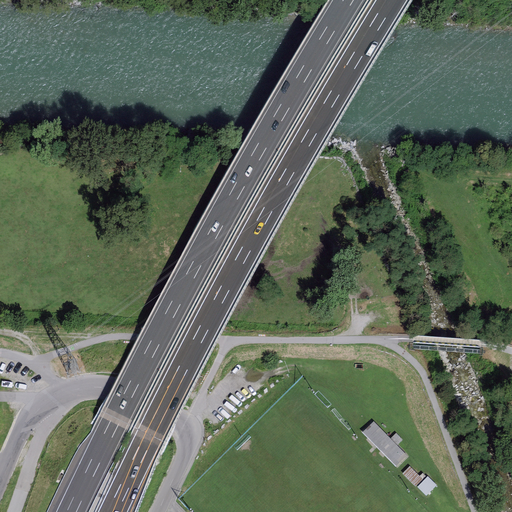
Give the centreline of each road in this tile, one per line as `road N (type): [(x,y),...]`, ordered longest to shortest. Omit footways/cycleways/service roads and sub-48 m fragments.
road 1 (motorway): [(113,511),(247,247),(392,0)]
road 2 (motorway): [(347,0),(213,229),(70,511)]
road 3 (unclassified): [(164,501),(186,444),(181,423),(100,386),(51,400)]
